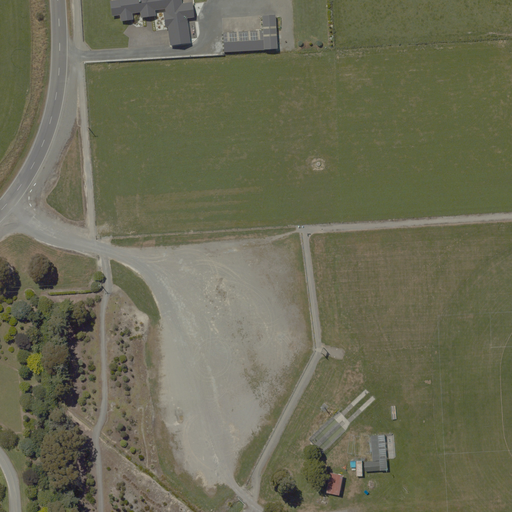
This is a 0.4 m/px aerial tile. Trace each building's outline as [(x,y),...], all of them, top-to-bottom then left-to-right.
[(108,0),(111,18),(120,17),(120,21),(133,20),(132,16),(140,15),(140,19),(155,17),(154,11),(163,10),(168,50),(188,47),(185,18),(194,17),(191,0),(108,0)] [(221,17),(222,53),(278,51),(277,15),(221,17)] [(333,417),(310,438),(325,454),(347,433),(333,417)] [(387,433),(370,434),(372,468),(389,467),(387,433)] [(343,475),(330,473),(326,493),(340,496),(343,475)]
